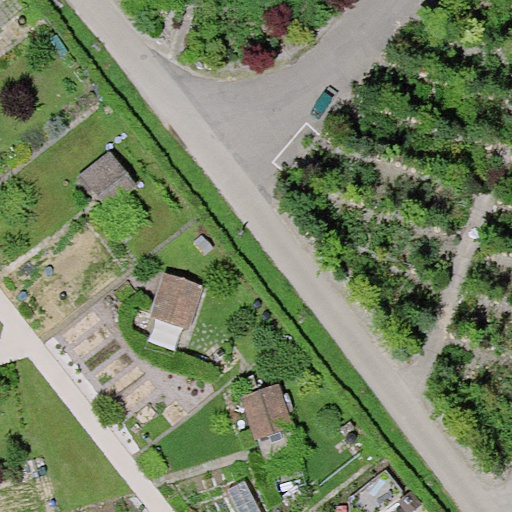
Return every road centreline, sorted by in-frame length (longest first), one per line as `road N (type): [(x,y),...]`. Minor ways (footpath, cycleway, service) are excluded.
road 1 (track): [(484,511),(223,156)]
road 2 (residential): [(223,156),(91,0)]
